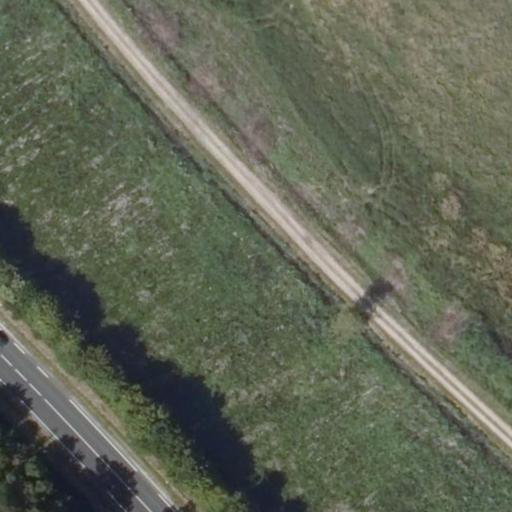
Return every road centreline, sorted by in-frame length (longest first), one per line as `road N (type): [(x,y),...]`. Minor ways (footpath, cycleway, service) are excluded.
road 1 (track): [(109,0),(285,197),(511,392)]
road 2 (primary): [(151,511),(0,354)]
